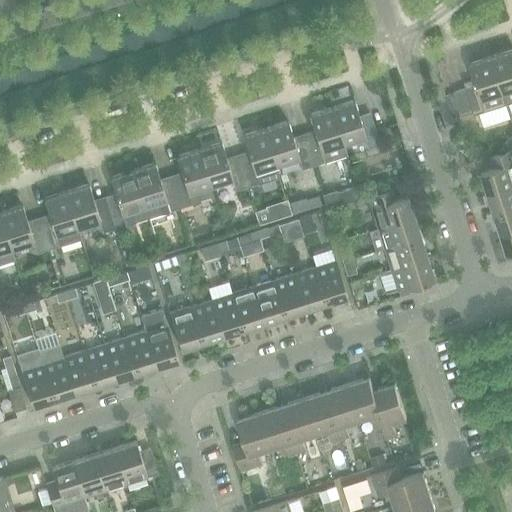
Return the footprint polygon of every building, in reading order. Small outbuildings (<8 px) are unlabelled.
[(511,49),(492,56),(507,104),(511,102),(511,49)] [(507,104),(492,56),(470,63),(476,84),(454,91),(461,115),(473,111),(474,114),(507,104)] [(354,100),(332,107),(343,143),(365,136),(368,148),(380,144),(372,117),(361,121),(354,100)] [(343,143),(332,107),(309,114),(316,135),(305,138),(314,165),(347,155),(343,143)] [(288,121),(265,128),(277,164),(298,157),(302,169),(314,165),(305,138),(295,142),(288,121)] [(281,177),(277,164),(265,128),(243,135),(249,156),(239,159),(247,186),(280,176),(281,177)] [(222,142),(199,149),(210,185),(232,178),(236,190),(247,186),(239,159),(228,163),(222,142)] [(210,185),(199,149),(176,156),(183,177),(172,180),(181,207),(214,197),(210,185)] [(481,171),(488,192),(511,184),(511,149),(490,156),(494,167),(481,171)] [(155,163),(133,170),(148,217),(181,207),(172,180),(162,184),(155,163)] [(148,217),(133,170),(110,177),(117,198),(106,201),(115,228),(148,217)] [(89,184),(66,191),(78,227),(99,220),(103,232),(115,228),(106,201),(95,205),(89,184)] [(511,184),(488,192),(494,213),(511,207),(511,184)] [(357,185),(338,191),(342,203),(361,197),(357,185)] [(371,206),(378,227),(414,216),(407,194),(394,198),(391,188),(368,195),(371,206)] [(78,227),(66,191),(44,198),(50,219),(40,222),(48,249),(81,238),(78,227)] [(23,205),(0,212),(11,248),(33,241),(37,253),(48,249),(40,222),(29,226),(23,205)] [(511,207),(494,213),(501,233),(511,229),(511,207)] [(11,248),(0,212),(0,264),(15,260),(11,248)] [(420,236),(414,216),(378,227),(384,248),(420,236)] [(278,223),(267,227),(257,230),(260,238),(281,231),(278,223)] [(511,229),(501,233),(508,255),(511,253),(511,229)] [(260,238),(257,230),(248,233),(250,241),(260,238)] [(427,257),(420,236),(384,248),(391,268),(427,257)] [(228,248),(226,240),(216,243),(219,251),(228,248)] [(220,255),(219,251),(216,243),(201,248),(205,260),(220,255)] [(348,249),(340,252),(343,261),(351,258),(348,249)] [(187,261),(185,253),(175,256),(178,264),(187,261)] [(178,264),(175,256),(154,263),(157,270),(178,264)] [(434,278),(427,257),(391,268),(398,290),(434,278)] [(351,258),(343,261),(347,275),(355,272),(351,258)] [(348,296),(336,260),(315,266),(326,302),(348,296)] [(148,265),(127,271),(131,283),(152,277),(148,265)] [(326,302),(315,266),(294,273),(306,309),(326,302)] [(306,309),(294,273),(274,279),(285,315),(306,309)] [(118,283),(116,275),(106,278),(109,286),(118,283)] [(360,278),(349,282),(352,290),(363,286),(360,278)] [(285,315),(274,279),(253,286),(264,322),(285,315)] [(264,322),(253,286),(232,293),(244,328),(264,322)] [(77,296),(75,288),(65,291),(68,299),(77,296)] [(68,299),(65,291),(56,294),(58,302),(68,299)] [(244,328),(232,293),(212,299),(223,335),(244,328)] [(43,310),(39,299),(24,304),(26,312),(35,309),(36,312),(43,310)] [(223,335),(212,299),(191,306),(202,342),(223,335)] [(24,304),(14,307),(4,310),(7,318),(26,312),(24,304)] [(202,342),(191,306),(170,312),(181,348),(202,342)] [(178,359),(162,308),(141,315),(146,330),(157,366),(178,359)] [(157,366),(146,330),(125,337),(136,373),(157,366)] [(136,373),(125,337),(104,343),(116,379),(136,373)] [(116,379),(104,343),(84,350),(95,386),(116,379)] [(59,344),(38,350),(54,399),(75,392),(63,356),(59,344)] [(54,399),(38,350),(17,357),(33,405),(54,399)] [(95,386),(84,350),(63,356),(75,392),(95,386)] [(14,365),(11,355),(3,358),(6,368),(14,365)] [(20,386),(14,365),(6,368),(9,377),(12,388),(20,386)] [(369,377),(347,384),(358,420),(371,416),(375,428),(383,426),(387,438),(388,438),(369,377)] [(370,377),(369,377),(388,438),(397,435),(393,423),(407,418),(395,382),(374,389),(370,377)] [(347,384),(325,391),(341,439),(350,436),(346,424),(358,420),(347,384)] [(27,407),(20,386),(12,388),(8,390),(15,411),(27,407)] [(325,391),(304,398),(315,433),(328,429),(332,442),(341,439),(325,391)] [(304,398),(282,404),(297,453),(306,450),(302,437),(315,433),(304,398)] [(282,404),(260,411),(272,447),(284,443),(288,456),(297,453),(282,404)] [(272,447),(260,411),(237,419),(245,442),(234,446),(241,471),(263,464),(259,451),(272,447)] [(136,441),(115,447),(126,483),(158,473),(155,464),(145,468),(136,441)] [(115,447),(94,454),(105,490),(126,483),(115,447)] [(94,454),(73,460),(85,496),(105,490),(94,454)] [(85,496),(73,460),(52,467),(56,480),(45,483),(53,506),(63,503),(85,496)] [(391,492),(395,505),(431,494),(423,471),(400,479),(396,467),(371,475),(378,496),(391,492)] [(0,511),(14,511),(3,476),(0,476),(0,511)] [(436,511),(431,494),(395,505),(396,511),(436,511)] [(252,511),(251,511),(304,511),(299,497),(252,511)] [(342,507),(339,497),(323,502),(326,511),(342,507)]
